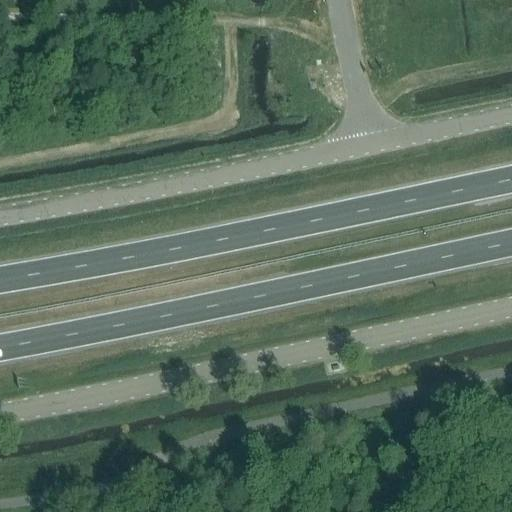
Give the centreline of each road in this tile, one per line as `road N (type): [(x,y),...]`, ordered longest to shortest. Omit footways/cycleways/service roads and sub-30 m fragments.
road 1 (trunk): [(0,350),(511,244)]
road 2 (tertiary): [(0,220),(511,114)]
road 3 (tertiary): [(0,414),(511,309)]
road 4 (trunk): [(511,181),(0,283)]
